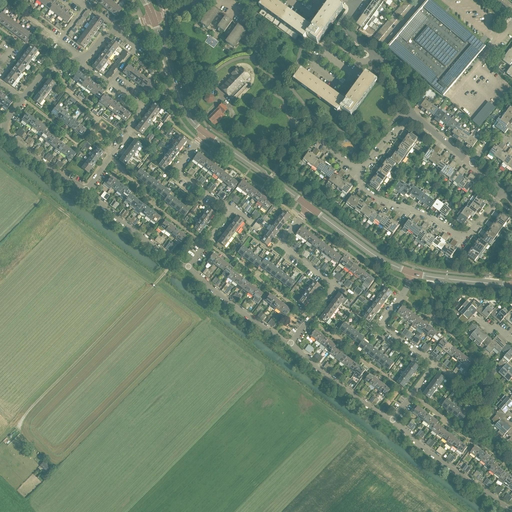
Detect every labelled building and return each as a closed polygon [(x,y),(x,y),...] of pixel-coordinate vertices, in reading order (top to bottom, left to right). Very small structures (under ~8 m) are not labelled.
[(52,0),(50,0),(46,7),(50,10),(56,3),(52,0)] [(107,10),(113,3),(109,0),(108,0),(103,7),(107,10)] [(259,14),(261,15),(284,32),(286,34),(295,41),(299,36),(299,35),(305,39),(307,36),(309,38),(311,39),(317,44),(331,25),(343,8),(341,6),(334,1),(315,27),(307,24),(306,26),(270,0),(269,0),(263,9),(259,14)] [(372,0),(370,4),(371,4),(370,6),(377,11),(379,12),(382,8),(381,7),(372,0)] [(475,38),(430,0),(429,0),(388,49),(444,96),(486,47),(477,40),(480,37),(478,35),(475,38)] [(405,11),(409,6),(404,2),(400,7),(405,11)] [(54,13),(60,6),(56,3),(50,10),(54,13)] [(112,13),(117,6),(113,3),(107,10),(112,13)] [(244,13),(247,9),(239,4),(236,8),(244,13)] [(60,6),(54,13),(59,17),(64,9),(60,6)] [(117,6),(112,13),(117,17),(122,10),(117,6)] [(367,7),(365,10),(374,16),(377,11),(370,6),(368,8),(367,7)] [(401,15),(405,11),(400,7),(396,11),(401,15)] [(223,19),(219,16),(217,15),(219,13),(212,8),(200,24),(207,29),(216,16),(222,20),(217,28),(224,33),(229,26),(235,30),(226,42),(234,48),(246,32),(237,26),(236,28),(230,24),(232,22),(225,17),(223,19)] [(63,20),(69,13),(64,9),(59,17),(63,20)] [(365,10),(363,13),(364,14),(363,15),(370,20),(370,21),(372,22),(373,22),(376,18),(374,16),(365,10)] [(397,19),(401,15),(396,11),(393,15),(393,16),(397,19)] [(69,13),(63,20),(68,23),(73,16),(69,13)] [(361,16),(359,19),(360,20),(367,25),(369,26),(372,22),(370,21),(370,20),(363,15),(362,17),(361,16)] [(394,24),(397,19),(393,16),(393,15),(389,20),(394,24)] [(6,16),(1,24),(5,27),(11,20),(6,16)] [(93,21),(101,26),(104,22),(97,16),(93,21)] [(356,25),(358,26),(364,30),(367,25),(360,20),(359,19),(356,22),(358,23),(356,25)] [(11,20),(5,27),(9,30),(15,23),(11,20)] [(390,28),(394,24),(389,20),(385,24),(390,28)] [(97,31),(101,26),(93,21),(90,25),(97,31)] [(14,34),(19,26),(15,23),(9,30),(14,34)] [(386,33),(390,28),(385,24),(381,29),(386,33)] [(94,35),(97,31),(90,25),(87,30),(94,35)] [(18,37),(24,29),(19,26),(14,34),(18,37)] [(24,29),(18,37),(22,40),(28,33),(24,29)] [(382,37),(386,33),(381,29),(378,33),(382,37)] [(84,34),(91,39),(94,35),(87,30),(84,34)] [(28,33),(22,40),(27,43),(33,36),(28,33)] [(378,43),(382,37),(378,33),(373,39),(378,43)] [(80,38),(88,44),(91,39),(84,34),(80,38)] [(84,48),(88,44),(80,38),(77,43),(84,48)] [(108,45),(116,51),(119,46),(112,41),(108,45)] [(112,55),(116,51),(108,45),(105,50),(112,55)] [(27,51),(35,56),(38,52),(31,46),(27,51)] [(109,59),(112,55),(105,50),(102,54),(109,59)] [(31,61),(35,56),(27,51),(24,55),(31,61)] [(106,64),(109,59),(102,54),(98,58),(106,64)] [(511,62),(511,60),(511,57),(507,54),(504,57),(505,58),(503,61),(510,66),(511,63),(511,62)] [(28,65),(31,61),(24,55),(21,59),(28,65)] [(103,68),(106,64),(98,58),(95,63),(103,68)] [(25,69),(28,65),(21,59),(17,64),(25,69)] [(99,73),(103,68),(95,63),(92,67),(99,73)] [(22,74),(25,69),(17,64),(14,68),(22,74)] [(127,77),(133,69),(129,66),(123,73),(127,77)] [(18,78),(22,74),(14,68),(11,72),(18,78)] [(132,80),(137,72),(133,69),(127,77),(132,80)] [(249,77),(240,69),(238,71),(237,69),(233,73),(235,74),(220,88),(232,100),(247,85),(243,82),(249,77)] [(301,71),(294,80),(307,89),(316,96),(319,98),(323,101),(327,104),(333,108),(339,112),(341,109),(342,110),(344,111),(348,115),(351,117),(357,108),(359,106),(368,93),(377,81),(373,78),(368,74),(367,75),(351,97),(349,100),(342,95),(340,99),(309,76),(301,71)] [(15,82),(18,78),(11,72),(8,77),(15,82)] [(77,83),(83,75),(78,72),(73,79),(77,83)] [(136,83),(142,76),(137,72),(132,80),(136,83)] [(82,86),(87,79),(83,75),(77,83),(82,86)] [(140,87),(146,79),(142,76),(136,83),(140,87)] [(14,88),(16,85),(14,84),(15,82),(8,77),(4,81),(14,88)] [(86,89),(92,82),(87,79),(82,86),(86,89)] [(145,90),(150,82),(146,79),(140,87),(145,90)] [(53,87),(55,84),(49,80),(45,85),(51,90),(53,87)] [(90,92),(96,85),(92,82),(86,89),(90,92)] [(150,82),(145,90),(149,93),(155,86),(150,82)] [(47,95),(51,90),(45,85),(41,90),(47,95)] [(95,96),(100,88),(96,85),(90,92),(95,96)] [(100,88),(95,96),(99,99),(105,92),(100,88)] [(44,100),(47,95),(41,90),(37,95),(44,100)] [(3,106),(8,99),(4,95),(0,100),(0,103),(3,106)] [(41,109),(42,107),(40,105),(44,100),(37,95),(34,100),(38,103),(36,106),(41,109)] [(99,103),(98,104),(103,108),(104,106),(109,99),(105,95),(102,99),(99,103)] [(426,114),(432,105),(428,102),(430,100),(427,98),(420,107),(423,108),(421,111),(426,114)] [(7,109),(11,104),(13,102),(8,99),(3,106),(1,108),(6,111),(7,109)] [(108,109),(114,102),(109,99),(104,106),(108,109)] [(112,113),(118,105),(114,102),(108,109),(112,113)] [(162,109),(158,106),(155,103),(151,108),(159,113),(162,109)] [(479,127),(481,124),(495,108),(489,103),(473,121),(479,127)] [(215,127),(218,124),(225,117),(223,114),(227,110),(221,104),(207,119),(215,127)] [(51,114),(57,118),(61,111),(63,109),(58,105),(51,114)] [(82,105),(77,111),(82,114),(83,112),(86,109),(82,105)] [(117,116),(122,108),(118,105),(112,113),(117,116)] [(434,116),(440,107),(438,106),(436,108),(432,105),(426,114),(430,117),(432,115),(434,116)] [(447,112),(443,109),(440,107),(434,116),(436,118),(435,120),(439,123),(446,114),(447,112)] [(121,119),(127,111),(122,108),(117,116),(121,119)] [(156,117),(159,113),(151,108),(148,112),(156,117)] [(59,119),(62,121),(67,115),(68,113),(63,109),(61,111),(57,118),(59,119)] [(127,111),(121,119),(126,122),(131,115),(127,111)] [(152,122),(156,117),(148,112),(145,116),(152,122)] [(446,114),(439,123),(443,127),(445,125),(447,126),(454,117),(447,112),(446,114)] [(511,118),(505,114),(504,113),(501,117),(500,116),(498,119),(506,124),(507,125),(509,123),(511,125),(511,124),(511,118)] [(27,124),(32,118),(27,114),(22,121),(27,124)] [(67,124),(71,119),(67,115),(62,121),(65,124),(67,125),(67,124)] [(149,126),(152,122),(145,116),(142,120),(149,126)] [(452,133),(459,124),(455,121),(456,119),(454,117),(447,126),(449,128),(448,130),(452,133)] [(32,128),(37,121),(32,118),(27,124),(32,128)] [(75,124),(76,122),(71,119),(67,124),(67,125),(72,129),(75,124)] [(506,128),(507,125),(506,124),(498,119),(493,126),(493,129),(495,130),(496,128),(505,134),(508,129),(506,128)] [(146,131),(149,126),(142,120),(138,125),(146,131)] [(37,132),(42,125),(37,121),(32,128),(37,132)] [(77,133),(82,126),(79,124),(76,122),(75,124),(72,129),(77,133)] [(458,141),(464,131),(466,129),(459,124),(452,133),(455,135),(453,137),(458,141)] [(42,136),(46,131),(47,129),(42,125),(37,132),(42,136)] [(142,135),(146,131),(138,125),(135,129),(137,131),(142,135)] [(77,133),(82,136),(87,130),(82,126),(77,133)] [(478,133),(480,130),(477,128),(475,130),(472,134),(466,143),(468,145),(466,147),(471,150),(478,141),(473,138),(475,136),(474,135),(476,132),(478,133)] [(471,133),(470,132),(466,129),(464,131),(458,141),(462,144),(464,142),(466,143),(472,134),(475,130),(474,130),(473,131),(472,130),(471,133)] [(45,141),(50,135),(46,131),(42,136),(39,140),(41,142),(43,140),(45,141)] [(401,133),(416,144),(420,140),(410,133),(409,135),(403,131),(401,133)] [(413,149),(416,144),(401,133),(400,136),(405,140),(404,142),(413,149)] [(51,145),(56,139),(50,135),(45,141),(51,145)] [(183,145),(187,140),(180,135),(176,141),(183,145)] [(56,149),(61,142),(56,139),(51,145),(56,149)] [(131,145),(137,150),(141,145),(137,142),(135,140),(131,145)] [(413,149),(404,142),(402,144),(396,140),(395,142),(410,153),(413,149)] [(180,150),(183,145),(176,141),(173,145),(180,150)] [(59,155),(61,153),(66,146),(61,142),(56,149),(54,151),(59,155)] [(407,157),(410,153),(395,142),(393,144),(399,149),(397,151),(407,157)] [(489,155),(488,157),(492,160),(493,158),(504,143),(502,142),(498,147),(496,146),(489,155)] [(504,143),(493,158),(498,161),(504,152),(502,150),(506,145),(504,143)] [(170,144),(169,146),(167,149),(169,150),(176,155),(180,150),(173,145),(170,144)] [(133,155),(137,150),(131,145),(127,150),(133,155)] [(66,157),(71,150),(66,146),(61,153),(66,157)] [(95,146),(91,151),(93,153),(100,158),(103,153),(97,148),(95,146)] [(424,158),(422,161),(427,164),(428,162),(439,147),(437,146),(433,151),(430,149),(428,152),(425,157),(424,158)] [(439,147),(428,162),(433,165),(439,156),(437,154),(441,149),(439,147)] [(307,164),(318,150),(316,148),(312,154),(310,152),(303,161),(307,164)] [(504,152),(498,161),(502,164),(511,150),(511,149),(511,148),(507,154),(504,152)] [(407,157),(397,151),(396,153),(390,149),(388,151),(403,162),(407,157)] [(71,161),(73,157),(76,154),(71,150),(66,157),(67,158),(68,159),(68,161),(70,162),(71,160),(71,161)] [(123,156),(129,160),(133,155),(127,150),(123,156)] [(172,160),(176,155),(169,150),(166,155),(172,160)] [(312,168),(319,158),(316,157),(320,151),(318,150),(307,164),(312,168)] [(511,150),(502,164),(501,166),(505,170),(507,168),(511,160),(511,157),(511,155),(511,150)] [(400,167),(403,162),(388,151),(387,153),(392,158),(391,160),(398,165),(400,167)] [(439,156),(433,165),(437,168),(448,154),(446,152),(442,158),(439,156)] [(96,163),(100,158),(93,153),(89,158),(96,163)] [(198,164),(203,157),(198,153),(193,160),(198,164)] [(448,154),(437,168),(442,171),(447,165),(449,162),(446,161),(450,155),(448,154)] [(168,165),(172,160),(166,155),(162,160),(168,165)] [(327,156),(326,155),(325,155),(321,160),(319,158),(312,168),(316,171),(327,156)] [(125,166),(129,160),(123,156),(119,161),(125,166)] [(325,163),(329,158),(327,156),(316,171),(321,174),(327,165),(325,163)] [(391,160),(389,158),(387,160),(382,156),(380,158),(395,169),(398,165),(391,160)] [(203,167),(208,161),(203,157),(198,164),(203,167)] [(92,168),(96,163),(89,158),(86,163),(92,168)] [(391,173),(395,169),(380,158),(378,161),(384,165),(382,167),(391,173)] [(165,170),(168,165),(162,160),(158,165),(165,170)] [(208,171),(213,164),(208,161),(203,167),(208,171)] [(325,177),(336,163),(334,161),(330,166),(327,165),(321,174),(325,177)] [(442,171),(440,174),(445,177),(455,162),(453,161),(449,166),(447,165),(442,171)] [(455,162),(445,177),(449,180),(456,171),(454,170),(458,164),(455,162)] [(88,173),(92,168),(86,163),(81,168),(88,173)] [(334,170),(338,164),(336,163),(325,177),(330,180),(330,181),(335,174),(337,172),(334,170)] [(213,175),(218,168),(213,164),(208,171),(213,175)] [(391,173),(382,167),(381,169),(375,165),(374,167),(388,178),(391,173)] [(385,182),(388,178),(374,167),(372,170),(377,174),(376,176),(385,182)] [(456,171),(449,180),(454,183),(464,169),(462,167),(458,173),(456,171)] [(218,179),(223,172),(218,168),(213,175),(218,179)] [(464,169),(454,183),(458,187),(465,177),(463,176),(467,170),(464,169)] [(140,180),(145,174),(140,170),(135,176),(140,180)] [(333,186),(343,171),(341,170),(337,175),(335,174),(330,181),(330,180),(328,183),(326,185),(331,188),(333,186)] [(337,189),(344,180),(342,179),(346,173),(343,171),(333,186),(337,189)] [(223,182),(228,176),(223,172),(218,179),(223,182)] [(145,184),(150,177),(145,174),(140,180),(145,184)] [(385,182),(376,176),(374,178),(369,174),(367,176),(382,187),(385,182)] [(465,177),(458,187),(463,190),(473,175),(471,174),(467,179),(465,177)] [(473,175),(463,190),(467,193),(470,189),(473,186),(474,184),(472,183),(476,177),(473,175)] [(228,186),(233,179),(228,176),(223,182),(228,186)] [(342,192),(352,178),(350,176),(346,182),(344,180),(337,189),(342,192)] [(378,192),(382,187),(367,176),(365,179),(371,183),(369,185),(378,192)] [(110,190),(116,181),(111,177),(108,181),(107,180),(103,185),(110,190)] [(150,177),(145,184),(150,188),(155,181),(150,177)] [(352,178),(342,192),(346,196),(353,187),(351,185),(355,179),(352,178)] [(233,190),(236,186),(238,183),(233,179),(228,186),(233,190)] [(242,191),(247,184),(242,180),(237,187),(242,191)] [(116,191),(121,185),(116,181),(110,190),(112,188),(116,191)] [(155,191),(160,185),(155,181),(150,188),(155,191)] [(399,193),(401,194),(408,185),(407,185),(405,183),(404,186),(399,182),(393,192),(398,195),(399,193)] [(408,195),(410,197),(416,188),(413,186),(414,185),(410,182),(407,185),(408,185),(401,194),(406,198),(408,195)] [(247,194),(252,188),(247,184),(242,191),(247,194)] [(121,195),(126,189),(121,185),(116,191),(121,195)] [(160,185),(155,191),(161,195),(165,189),(160,185)] [(252,198),(257,192),(252,188),(247,194),(252,198)] [(418,200),(424,191),(422,189),(420,191),(416,188),(410,197),(414,200),(416,198),(418,200)] [(130,195),(132,192),(126,189),(121,195),(122,195),(120,197),(125,201),(130,195)] [(165,189),(161,195),(166,199),(169,195),(170,193),(165,189)] [(351,207),(361,193),(359,191),(355,197),(353,195),(346,204),(351,207)] [(423,207),(429,197),(431,195),(424,191),(418,200),(420,201),(418,204),(423,207)] [(257,202),(262,195),(257,192),(252,198),(257,202)] [(355,211),(362,201),(360,200),(363,195),(361,193),(351,207),(355,211)] [(473,201),(483,209),(486,204),(484,203),(485,201),(476,194),(474,197),(475,198),(473,201)] [(130,205),(135,198),(130,195),(125,201),(123,203),(126,205),(128,203),(130,205)] [(169,205),(174,199),(169,195),(166,199),(164,201),(169,205)] [(262,206),(267,199),(262,195),(257,202),(262,206)] [(431,209),(438,200),(431,195),(429,197),(423,207),(427,210),(429,208),(431,209)] [(135,209),(140,202),(135,198),(130,205),(135,209)] [(360,214),(370,199),(368,198),(364,203),(362,201),(355,211),(360,214)] [(174,199),(169,205),(174,209),(179,202),(174,199)] [(266,212),(267,210),(272,203),(267,199),(262,206),(261,208),(266,212)] [(364,217),(371,208),(369,206),(372,201),(370,199),(360,214),(364,217)] [(440,212),(446,203),(444,201),(442,203),(438,200),(431,209),(436,213),(438,210),(440,212)] [(468,205),(466,207),(476,214),(477,212),(478,213),(479,214),(483,209),(473,201),(471,201),(468,205)] [(138,215),(145,206),(140,202),(135,209),(133,211),(138,215)] [(179,213),(184,206),(179,202),(174,209),(179,213)] [(440,216),(445,219),(451,211),(452,210),(447,207),(449,205),(446,203),(440,212),(442,213),(440,216)] [(368,220),(379,206),(377,204),(373,209),(371,208),(364,217),(368,220)] [(145,216),(150,209),(145,206),(138,215),(139,215),(140,213),(145,216)] [(184,206),(179,213),(184,216),(189,210),(184,206)] [(380,214),(378,213),(382,208),(379,206),(368,220),(373,224),(375,222),(380,214)] [(472,219),(476,214),(466,207),(463,212),(461,210),(460,212),(469,219),(470,217),(472,219)] [(379,225),(390,210),(388,208),(384,214),(381,212),(380,214),(375,222),(379,225)] [(150,220),(155,213),(150,209),(145,216),(150,220)] [(211,219),(215,214),(208,209),(204,214),(211,219)] [(388,217),(392,212),(390,210),(379,225),(384,228),(390,219),(388,217)] [(279,216),(286,221),(290,216),(283,211),(279,216)] [(493,213),(508,224),(511,219),(502,213),(500,215),(495,211),(493,213)] [(467,221),(469,219),(460,212),(458,215),(460,217),(457,221),(466,228),(469,223),(467,221)] [(155,213),(150,220),(155,224),(160,217),(155,213)] [(504,228),(508,224),(493,213),(491,216),(497,220),(495,222),(504,228)] [(207,224),(211,219),(204,214),(200,219),(207,224)] [(388,231),(399,217),(397,215),(393,220),(390,219),(384,228),(388,231)] [(233,222),(240,227),(245,220),(240,216),(239,218),(237,217),(233,222)] [(283,226),(286,221),(279,216),(276,221),(283,226)] [(408,232),(419,217),(416,216),(412,221),(410,219),(403,229),(403,228),(402,231),(406,234),(408,232)] [(399,217),(388,231),(393,235),(400,226),(397,224),(401,218),(399,217)] [(417,224),(421,219),(419,217),(408,232),(412,235),(419,226),(417,224)] [(203,229),(207,224),(200,219),(197,224),(203,229)] [(504,228),(495,222),(494,224),(488,220),(487,222),(501,233),(504,228)] [(166,231),(171,225),(166,221),(164,223),(162,222),(158,228),(161,231),(162,231),(163,230),(166,231)] [(279,231),(283,226),(276,221),(272,226),(279,231)] [(237,233),(241,228),(239,227),(240,227),(233,222),(229,227),(236,232),(237,233)] [(417,238),(428,224),(425,222),(422,227),(419,226),(412,235),(417,238)] [(498,237),(501,233),(487,222),(485,224),(490,228),(489,230),(498,237)] [(199,234),(203,229),(197,224),(193,229),(199,234)] [(417,238),(415,240),(420,243),(428,232),(426,231),(430,225),(428,224),(417,238)] [(171,235),(176,229),(171,225),(166,231),(171,235)] [(275,236),(279,231),(272,226),(268,231),(275,236)] [(232,236),(236,232),(229,227),(226,231),(232,236)] [(297,234),(295,236),(300,240),(302,238),(307,231),(302,227),(297,234)] [(428,232),(420,243),(424,247),(426,244),(436,230),(434,228),(430,234),(428,232)] [(176,239),(181,233),(176,229),(171,235),(176,239)] [(498,237),(489,230),(487,233),(482,229),(480,231),(495,242),(498,237)] [(436,230),(426,244),(431,247),(432,246),(437,239),(435,237),(439,232),(436,230)] [(228,241),(232,236),(226,231),(222,236),(228,241)] [(271,241),(275,236),(268,231),(265,236),(271,241)] [(307,241),(312,235),(307,231),(302,238),(307,241)] [(491,247),(495,242),(480,231),(478,233),(484,237),(482,239),(482,240),(489,245),(491,247)] [(181,243),(186,236),(181,233),(176,239),(181,243)] [(436,249),(447,234),(445,233),(441,238),(439,236),(437,239),(432,246),(436,249)] [(441,252),(448,243),(445,241),(449,236),(447,234),(436,249),(441,252)] [(312,245),(317,238),(312,235),(307,241),(312,245)] [(218,242),(224,247),(228,241),(222,236),(218,242)] [(267,246),(271,241),(265,236),(261,241),(267,246)] [(482,240),(482,239),(480,238),(478,240),(473,236),(472,238),(486,249),(489,245),(482,240)] [(317,249),(322,242),(317,238),(312,245),(317,249)] [(483,254),(486,249),(472,238),(470,241),(475,245),(474,247),(483,254)] [(445,256),(456,241),(454,239),(450,245),(448,243),(441,252),(445,256)] [(450,259),(457,250),(454,248),(458,242),(456,241),(445,256),(450,259)] [(322,252),(327,246),(322,242),(317,249),(322,252)] [(472,249),(467,245),(465,247),(480,258),(479,258),(481,259),(484,255),(483,254),(474,247),(472,249)] [(243,257),(247,250),(242,246),(237,253),(243,257)] [(325,259),(327,256),(332,250),(327,246),(322,252),(322,253),(321,254),(323,255),(323,256),(325,259)] [(476,263),(479,258),(480,258),(465,247),(463,250),(469,254),(467,256),(476,263)] [(247,250),(243,257),(248,261),(253,254),(247,250)] [(332,260),(337,253),(332,250),(327,256),(332,260)] [(212,266),(219,258),(217,256),(217,255),(214,253),(214,254),(213,254),(209,260),(207,263),(212,266)] [(337,264),(342,257),(337,253),(332,260),(337,264)] [(253,264),(258,258),(253,254),(248,261),(253,264)] [(344,268),(349,261),(344,257),(339,264),(344,268)] [(219,268),(224,261),(219,258),(212,266),(214,264),(219,268)] [(258,258),(253,264),(258,268),(259,266),(263,262),(258,258)] [(265,270),(269,263),(264,260),(263,262),(259,266),(265,270)] [(224,272),(229,265),(224,261),(219,268),(224,272)] [(349,271),(354,265),(349,261),(344,268),(349,271)] [(270,274),(274,267),(269,263),(265,270),(270,274)] [(224,272),(222,274),(227,277),(232,271),(234,269),(229,265),(224,272)] [(354,275),(359,268),(354,265),(349,271),(354,275)] [(274,267),(270,274),(275,278),(280,271),(274,267)] [(359,279),(364,272),(359,268),(354,275),(359,279)] [(233,282),(238,275),(232,271),(227,277),(233,282)] [(280,281),(285,275),(280,271),(275,278),(280,281)] [(364,282),(369,276),(364,272),(359,279),(364,282)] [(238,285),(243,279),(238,275),(233,282),(238,285)] [(285,275),(280,281),(285,285),(290,279),(285,275)] [(368,289),(370,286),(375,280),(369,276),(364,282),(365,283),(363,285),(368,289)] [(243,289),(248,283),(243,279),(238,285),(243,289)] [(290,279),(285,285),(290,289),(295,282),(290,279)] [(311,280),(307,285),(309,286),(316,291),(320,286),(311,280)] [(248,293),(253,286),(248,283),(243,289),(248,293)] [(253,297),(258,290),(253,286),(248,293),(253,297)] [(309,286),(306,291),(313,296),(316,291),(309,286)] [(389,298),(392,293),(385,288),(382,293),(389,298)] [(258,290),(253,297),(255,298),(254,300),(254,301),(257,304),(258,304),(261,299),(260,298),(263,294),(258,290)] [(306,291),(302,296),(309,301),(313,296),(306,291)] [(339,293),(335,298),(342,303),(342,304),(344,305),(349,298),(342,293),(341,295),(339,293)] [(382,293),(378,298),(385,303),(389,298),(382,293)] [(270,294),(265,301),(270,305),(275,298),(270,294)] [(302,296),(298,301),(305,307),(309,301),(302,296)] [(374,303),(381,308),(385,303),(378,298),(376,296),(372,302),(374,303)] [(270,305),(269,307),(274,310),(275,309),(280,302),(275,298),(270,305)] [(342,304),(342,303),(335,298),(332,304),(338,308),(342,304)] [(476,310),(481,305),(475,300),(471,305),(467,301),(463,306),(473,316),(476,312),(475,311),(476,310)] [(280,302),(275,309),(280,313),(285,306),(280,302)] [(371,308),(377,313),(381,308),(374,303),(371,308)] [(334,313),(338,308),(332,304),(328,309),(334,313)] [(495,309),(490,304),(486,309),(481,304),(481,305),(476,310),(481,315),(482,314),(483,315),(482,317),(486,320),(491,314),(495,309)] [(280,313),(279,315),(284,319),(290,310),(285,306),(280,313)] [(470,319),(473,316),(463,306),(458,311),(462,315),(458,320),(464,325),(468,320),(468,319),(469,318),(470,319)] [(397,313),(396,315),(401,319),(403,317),(408,310),(403,307),(397,313)] [(374,318),(377,313),(371,308),(367,313),(374,318)] [(509,312),(504,308),(500,312),(495,308),(495,309),(491,314),(496,318),(497,319),(496,320),(500,324),(502,321),(505,318),(509,312)] [(331,318),(334,313),(328,309),(324,314),(331,318)] [(408,310),(403,317),(408,321),(413,314),(408,310)] [(511,325),(511,313),(510,312),(509,312),(505,318),(502,321),(505,318),(509,322),(510,322),(511,323),(510,324),(511,325)] [(363,318),(370,323),(374,318),(367,313),(363,318)] [(327,324),(331,318),(324,314),(320,319),(327,324)] [(413,314),(408,321),(413,325),(418,318),(413,314)] [(413,325),(411,327),(416,330),(418,328),(423,322),(418,318),(413,325)] [(423,322),(418,328),(422,332),(427,325),(423,322)] [(345,334),(350,327),(345,323),(340,330),(345,334)] [(474,343),(483,332),(480,329),(479,331),(478,329),(473,324),(468,330),(473,334),(469,338),(474,343)] [(427,325),(422,332),(427,336),(433,329),(427,325)] [(350,327),(345,334),(350,337),(355,331),(350,327)] [(433,329),(427,336),(432,339),(437,333),(433,329)] [(310,334),(309,335),(310,336),(311,337),(316,341),(321,334),(319,333),(316,330),(315,331),(314,333),(312,331),(310,334)] [(355,341),(360,334),(355,331),(350,337),(355,341)] [(488,347),(493,341),(488,337),(487,338),(486,337),(487,335),(483,332),(474,343),(479,347),(483,343),(487,347),(488,347)] [(437,333),(432,339),(438,343),(443,337),(437,333)] [(321,334),(316,341),(321,344),(326,338),(321,334)] [(360,334),(355,341),(360,345),(363,341),(365,338),(360,334)] [(501,351),(507,345),(502,341),(501,342),(500,340),(501,339),(497,336),(493,341),(488,347),(487,347),(485,349),(490,353),(495,349),(499,353),(501,351)] [(321,344),(320,346),(325,349),(331,342),(328,340),(326,338),(321,344)] [(443,340),(436,349),(441,352),(443,350),(448,343),(443,340)] [(364,351),(368,344),(363,341),(360,345),(359,347),(364,351)] [(331,342),(325,349),(328,351),(328,353),(330,355),(330,354),(331,353),(331,352),(335,348),(336,346),(331,342)] [(448,354),(453,347),(448,343),(443,350),(448,354)] [(369,355),(374,348),(368,344),(364,351),(369,355)] [(502,359),(508,364),(511,359),(511,351),(511,350),(507,345),(501,351),(506,355),(502,359)] [(453,358),(458,351),(453,347),(448,354),(453,358)] [(330,354),(330,355),(335,358),(340,352),(335,348),(331,352),(331,353),(330,354)] [(374,348),(369,355),(374,359),(379,352),(374,348)] [(458,361),(463,355),(458,351),(453,358),(458,361)] [(340,352),(335,358),(339,362),(344,355),(340,352)] [(379,362),(384,356),(379,352),(374,359),(379,362)] [(344,355),(339,362),(345,366),(350,359),(344,355)] [(463,365),(468,358),(463,355),(458,361),(463,365)] [(384,356),(379,362),(384,366),(389,359),(384,356)] [(473,362),(468,358),(463,365),(461,368),(466,372),(473,362)] [(350,359),(345,366),(350,370),(355,363),(350,359)] [(389,359),(384,366),(389,370),(394,363),(389,359)] [(507,364),(508,364),(502,359),(498,365),(502,369),(499,373),(504,378),(511,368),(511,366),(510,364),(509,365),(507,364)] [(409,367),(415,372),(419,367),(413,362),(409,367)] [(355,363),(350,370),(355,373),(360,367),(355,363)] [(355,373),(353,376),(360,381),(364,376),(362,374),(364,372),(365,371),(360,367),(355,373)] [(411,377),(415,372),(409,367),(405,372),(411,377)] [(408,382),(411,377),(405,372),(401,377),(408,382)] [(368,374),(365,378),(367,379),(365,381),(367,382),(365,384),(369,387),(370,385),(375,378),(370,374),(369,375),(368,374)] [(435,379),(441,384),(445,379),(438,374),(435,379)] [(404,388),(408,382),(401,377),(397,383),(404,388)] [(375,378),(370,385),(375,388),(380,382),(375,378)] [(437,389),(441,384),(435,379),(431,384),(437,389)] [(380,382),(375,388),(379,391),(380,392),(385,386),(380,382)] [(427,389),(433,394),(437,389),(431,384),(427,389)] [(380,393),(379,394),(384,398),(386,396),(386,395),(387,396),(388,397),(388,396),(391,392),(390,391),(391,390),(385,386),(380,392),(380,393)] [(430,399),(433,394),(427,389),(423,394),(430,399)] [(505,396),(501,400),(511,410),(511,409),(511,396),(509,399),(505,396)] [(447,410),(452,403),(447,400),(442,406),(447,410)] [(501,400),(496,406),(500,409),(496,414),(497,415),(502,419),(504,417),(504,416),(506,414),(507,412),(508,414),(511,410),(501,400)] [(452,403),(447,410),(452,414),(457,407),(452,403)] [(418,407),(413,414),(418,418),(423,411),(418,407)] [(457,418),(462,411),(457,407),(452,414),(457,418)] [(423,411),(418,418),(423,421),(428,415),(423,411)] [(462,411),(457,418),(462,422),(467,415),(462,411)] [(428,415),(423,421),(428,425),(433,419),(428,415)] [(497,415),(492,420),(497,425),(493,429),(498,433),(507,423),(504,420),(503,421),(502,420),(502,419),(497,415)] [(433,419),(428,425),(433,429),(437,424),(438,422),(433,419)] [(507,423),(498,433),(503,438),(507,433),(511,437),(511,438),(511,437),(511,427),(511,428),(510,427),(511,426),(507,423)] [(433,430),(432,431),(437,435),(442,428),(437,424),(433,429),(433,430)] [(442,428),(437,435),(442,439),(447,432),(442,428)] [(447,432),(442,439),(447,442),(447,443),(452,436),(447,432)] [(447,442),(446,444),(451,448),(452,446),(457,440),(452,436),(447,443),(447,442)] [(457,440),(452,446),(457,450),(462,443),(457,440)] [(462,443),(457,450),(462,454),(464,452),(465,453),(468,450),(466,449),(467,447),(462,443)] [(473,447),(470,451),(472,452),(471,453),(476,457),(481,451),(476,447),(474,448),(473,447)] [(481,451),(476,457),(481,461),(486,454),(481,451)] [(486,454),(481,461),(486,465),(491,458),(486,454)] [(486,465),(485,467),(490,471),(491,468),(494,464),(496,462),(491,458),(486,465)] [(46,472),(51,467),(44,461),(40,466),(46,472)] [(491,468),(490,471),(495,474),(500,468),(498,467),(494,464),(491,468)] [(500,468),(495,474),(500,478),(505,472),(500,468)] [(500,478),(498,481),(503,485),(505,482),(510,476),(505,472),(500,478)] [(505,482),(503,485),(508,488),(510,486),(511,483),(511,477),(510,476),(505,482)]
